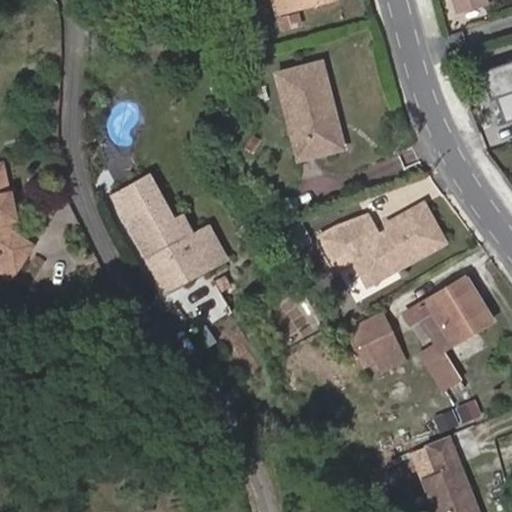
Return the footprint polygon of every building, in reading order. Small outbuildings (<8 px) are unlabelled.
[(322,0),(275,0),(278,12),(322,0)] [(445,0),(446,8),(483,3),(482,0),(445,0)] [(455,21),(488,15),(487,4),(453,10),(455,21)] [(490,94),(499,122),(511,117),(511,56),(472,70),(481,97),(490,94)] [(302,157),(336,148),(327,111),(336,108),(325,61),(280,72),(302,157)] [(327,111),(336,148),(346,146),(336,108),(327,111)] [(0,261),(12,269),(29,247),(17,237),(13,213),(7,215),(3,197),(10,196),(3,162),(0,162),(0,261)] [(108,190),(116,207),(153,190),(144,172),(108,190)] [(153,190),(116,207),(154,289),(215,260),(199,226),(175,237),(153,190)] [(13,213),(10,196),(3,197),(7,215),(13,213)] [(368,282),(445,240),(425,202),(387,222),(390,227),(375,236),(372,230),(376,228),(368,213),(338,224),(321,233),(339,266),(355,258),(368,282)] [(301,220),(284,229),(293,246),(310,237),(301,220)] [(244,253),(254,245),(244,233),(234,241),(244,253)] [(0,266),(9,273),(12,269),(0,261),(0,266)] [(442,352),(495,318),(468,274),(415,308),(442,352)] [(204,281),(209,292),(220,287),(215,276),(204,281)] [(383,311),(349,329),(365,364),(379,358),(400,348),(383,311)] [(400,348),(379,358),(384,370),(405,361),(400,348)] [(479,511),(448,434),(425,443),(436,471),(422,477),(422,478),(435,511),(479,511)] [(369,490),(376,508),(391,503),(384,485),(369,490)]
